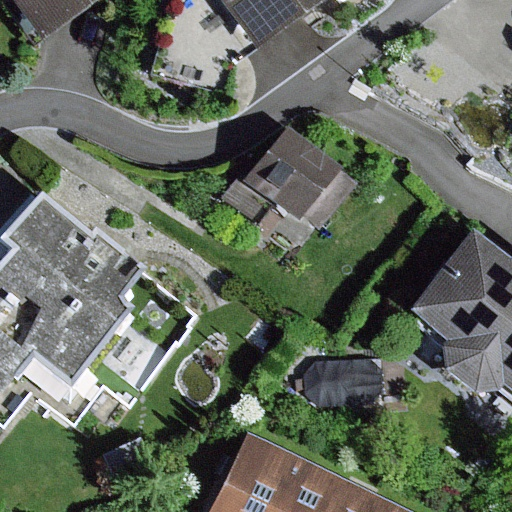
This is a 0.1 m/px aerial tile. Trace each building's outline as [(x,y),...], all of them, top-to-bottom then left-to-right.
[(10,0),(43,43),(103,0),(10,0)] [(220,0),(258,51),(330,0),(220,0)] [(344,169),(287,129),(243,182),(299,223),(302,219),(320,233),(358,187),(341,172),(344,169)] [(92,233),(41,194),(0,242),(11,251),(0,263),(0,393),(1,394),(14,377),(19,382),(36,360),(73,388),(135,309),(127,303),(125,299),(147,270),(125,253),(126,252),(96,228),(92,233)] [(511,258),(511,259),(474,231),(410,312),(446,343),(443,349),(445,372),(476,396),(499,392),(503,387),(511,393),(511,258)] [(409,511),(249,434),(209,511),(409,511)]
